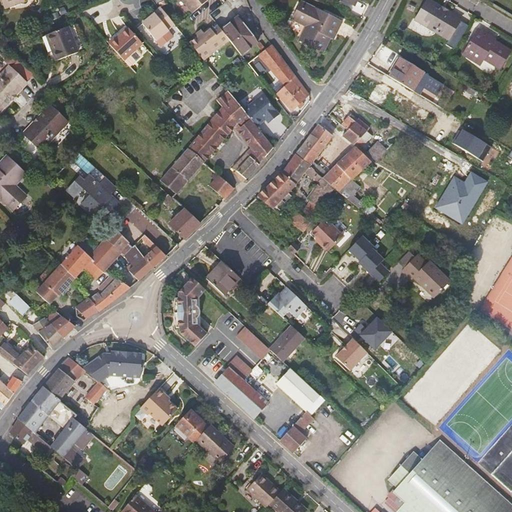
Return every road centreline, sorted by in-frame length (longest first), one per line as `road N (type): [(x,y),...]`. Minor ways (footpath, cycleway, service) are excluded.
road 1 (residential): [(159,346),(342,511)]
road 2 (unknown): [(282,145),(187,45),(188,31),(228,0)]
road 3 (tertiary): [(231,205),(327,93)]
road 4 (residential): [(231,205),(315,287),(331,293)]
road 5 (residential): [(327,93),(304,78),(250,0)]
